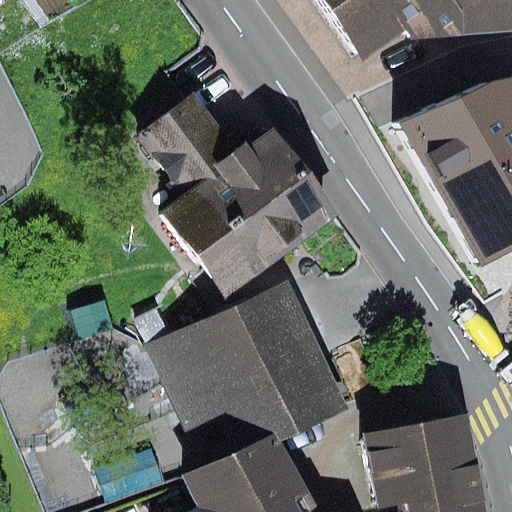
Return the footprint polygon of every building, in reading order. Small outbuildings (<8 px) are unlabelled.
[(293,0),(343,64),(384,32),(369,13),(385,0),(293,0)] [(385,0),(369,13),(384,32),(511,28),(511,15),(510,0),(385,0)] [(511,72),(492,76),(391,120),(486,274),(511,258),(511,72)] [(181,105),(123,151),(164,203),(145,219),(206,296),(315,209),(251,128),(220,153),(181,105)] [(275,295),(136,360),(175,445),(315,379),(275,295)] [(467,511),(454,418),(348,433),(359,511),(467,511)] [(298,511),(258,434),(169,481),(184,511),(298,511)]
